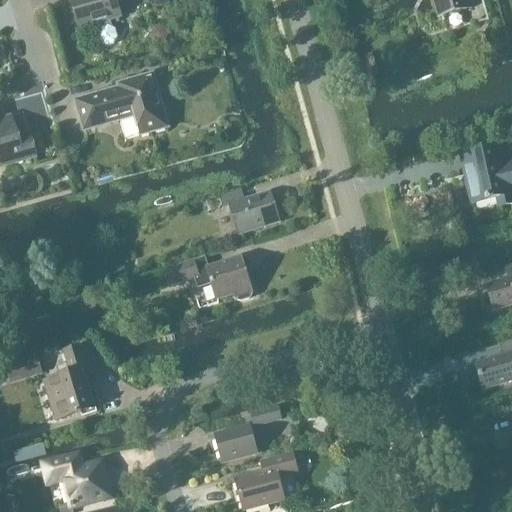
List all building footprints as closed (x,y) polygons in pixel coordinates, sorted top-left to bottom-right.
[(80,31),(96,26),(98,33),(96,36),(98,44),(106,48),(113,46),(117,38),(115,31),(111,28),(109,23),(121,19),(115,0),(77,0),(71,2),(80,31)] [(433,0),(439,19),(471,10),(468,1),(472,0),(433,0)] [(372,53),(363,55),(370,80),(379,77),(372,53)] [(167,129),(152,78),(119,87),(120,89),(108,92),(110,97),(99,100),(98,97),(76,103),(84,129),(108,122),(108,125),(135,117),(141,136),(167,129)] [(0,121),(0,168),(34,159),(27,135),(14,139),(9,119),(0,121)] [(511,159),(500,162),(497,149),(460,157),(466,185),(470,184),(475,206),(497,201),(499,210),(511,207),(511,159)] [(245,203),(241,191),(219,198),(223,210),(230,208),(239,236),(279,223),(270,195),(245,203)] [(194,264),(164,274),(169,289),(195,281),(198,290),(212,286),(217,302),(233,297),(234,300),(237,302),(241,303),(249,301),(251,298),(252,295),(241,261),(198,274),(194,264)] [(494,313),(511,308),(511,266),(504,269),(508,282),(487,288),(494,313)] [(124,267),(112,271),(116,284),(128,280),(124,267)] [(483,392),(511,384),(511,342),(499,346),(502,359),(476,367),(483,392)] [(57,423),(93,412),(82,378),(97,373),(88,347),(65,354),(71,375),(45,383),(57,423)] [(36,353),(20,358),(25,374),(41,370),(36,353)] [(254,429),(282,421),(279,410),(251,417),(254,429)] [(222,464),(257,454),(250,429),(215,439),(222,464)] [(46,491),(66,486),(71,504),(72,509),(72,510),(111,500),(108,489),(111,488),(108,476),(105,476),(102,465),(86,469),(82,453),(39,463),(46,491)] [(303,455),(294,458),(294,459),(296,469),(310,465),(308,459),(305,461),(303,455)] [(243,511),(244,511),(284,501),(279,481),(298,476),(296,469),(294,459),(294,458),(293,456),(261,464),(264,476),(236,483),(243,511)]
